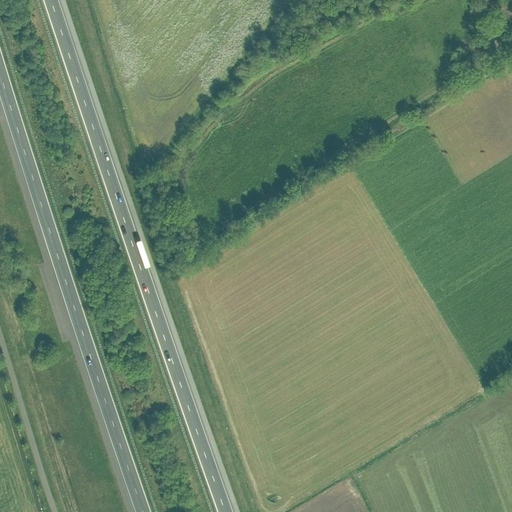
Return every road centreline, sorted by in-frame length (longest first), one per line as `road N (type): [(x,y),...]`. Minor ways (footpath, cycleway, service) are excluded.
road 1 (motorway): [(232,511),(57,0)]
road 2 (motorway): [(0,78),(143,511)]
